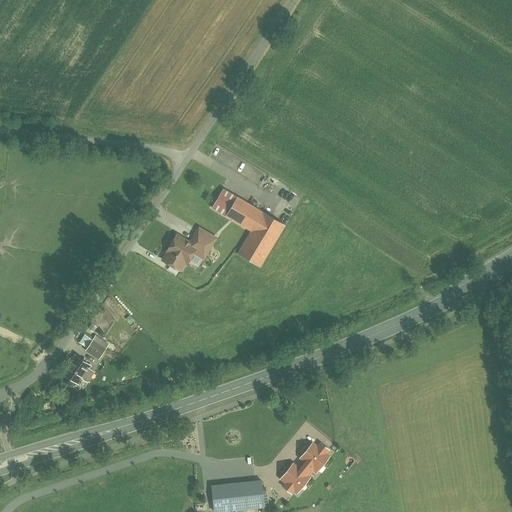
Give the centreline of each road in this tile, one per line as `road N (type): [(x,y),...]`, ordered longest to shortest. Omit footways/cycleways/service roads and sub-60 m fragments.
road 1 (primary): [(0,464),(300,365),(511,269)]
road 2 (unclassified): [(186,159),(47,363),(0,394)]
road 3 (unclassified): [(186,159),(293,0)]
road 4 (unclassified): [(0,131),(159,147),(186,159)]
